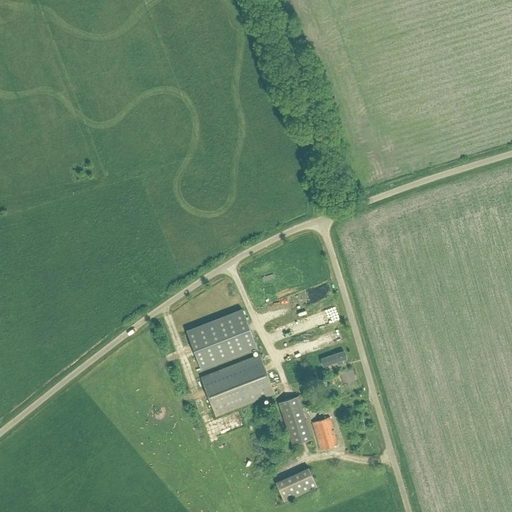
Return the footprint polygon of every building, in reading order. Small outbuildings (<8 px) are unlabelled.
[(306,293),(309,301),(326,295),(323,287),(306,293)] [(291,293),(292,304),(287,304),(287,306),(305,305),(304,292),(291,293)] [(242,308),(186,330),(201,369),(257,347),(242,308)] [(305,348),(337,338),(334,332),(303,341),(305,348)] [(302,338),(304,343),(315,339),(313,335),(302,338)] [(200,377),(215,416),(274,393),(259,354),(200,377)] [(278,402),(292,445),(312,438),(298,395),(278,402)] [(312,422),(320,449),(338,444),(334,430),(331,430),(331,428),(333,427),(330,417),(312,422)] [(275,482),(284,501),(317,486),(308,467),(275,482)]
